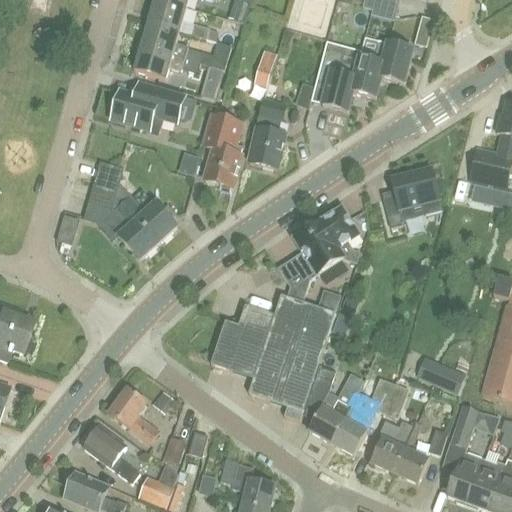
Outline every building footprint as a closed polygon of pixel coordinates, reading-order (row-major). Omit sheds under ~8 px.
[(157,0),(157,1),(189,10),(191,0),(196,0),(204,2),(204,0),(219,4),(225,6),(226,0),(157,0)] [(340,0),(339,5),(351,8),(353,0),(340,0)] [(379,15),(383,0),(367,0),(365,10),(373,13),(379,15)] [(182,34),(189,10),(157,1),(151,25),(182,34)] [(395,26),(396,19),(379,15),(373,13),(372,19),(395,26)] [(203,65),(205,55),(190,51),(191,49),(179,46),(182,34),(151,25),(144,49),(203,65)] [(214,45),(217,34),(195,27),(191,38),(214,45)] [(427,51),(429,43),(417,40),(415,48),(427,51)] [(380,81),(389,47),(379,44),(373,64),(360,61),(357,71),(358,71),(352,95),(353,95),(376,102),(381,81),(380,81)] [(404,87),(413,53),(389,47),(380,81),(381,81),(404,87)] [(200,76),(203,65),(144,49),(138,74),(169,83),(172,71),(184,74),(185,72),(200,76)] [(329,85),(323,109),(347,116),(353,95),(352,95),(358,71),(357,71),(338,66),(340,57),(325,53),(317,82),(329,85)] [(269,85),(274,68),(261,65),(255,87),(268,91),(269,85)] [(222,86),(227,71),(211,67),(207,82),(222,86)] [(176,125),(183,100),(155,92),(152,102),(121,93),(113,122),(149,132),(147,137),(159,140),(165,122),(176,125)] [(283,123),(286,107),(264,103),(255,133),(259,134),(252,167),(278,172),(285,138),(274,135),(276,122),(283,123)] [(511,107),(505,106),(502,119),(500,118),(496,136),(501,137),(497,157),(478,153),(470,185),(506,193),(511,166),(511,107)] [(233,192),(245,149),(236,147),(242,126),(217,120),(220,110),(216,109),(213,118),(214,118),(207,141),(217,144),(206,184),(233,192)] [(186,159),(180,178),(195,182),(201,163),(186,159)] [(392,232),(405,228),(401,213),(426,207),(426,204),(440,201),(432,172),(393,182),(397,199),(384,203),(392,232)] [(111,216),(118,191),(95,185),(88,209),(111,216)] [(146,214),(133,199),(125,206),(161,246),(179,230),(156,205),(146,214)] [(142,263),(161,246),(125,206),(117,214),(106,223),(120,238),(142,263)] [(358,241),(340,213),(319,227),(318,226),(294,241),(304,256),(278,272),(291,291),(307,296),(310,285),(346,264),(350,265),(354,254),(349,246),(358,241)] [(65,219),(59,242),(71,246),(78,222),(65,219)] [(511,407),(511,298),(511,293),(511,283),(499,280),(494,299),(509,304),(483,399),(511,407)] [(320,380),(316,378),(336,318),(282,300),(275,321),(254,383),(249,398),(288,411),(285,421),(300,426),(309,398),(327,403),(334,385),(337,377),(323,373),(320,380)] [(347,300),(343,312),(353,315),(357,304),(347,300)] [(19,321),(21,315),(0,307),(0,361),(8,365),(13,353),(24,357),(25,354),(28,355),(33,343),(29,342),(35,326),(19,321)] [(254,383),(275,321),(245,311),(239,330),(226,326),(212,369),(254,383)] [(418,380),(457,397),(465,378),(426,361),(418,380)] [(384,417),(396,388),(381,382),(370,412),(384,417)] [(0,420),(11,390),(0,386),(0,420)] [(399,423),(410,393),(396,388),(384,417),(399,423)] [(150,448),(159,436),(136,420),(146,406),(129,393),(110,418),(150,448)] [(165,417),(176,404),(164,394),(153,408),(165,417)] [(361,433),(369,418),(358,411),(363,402),(354,397),(347,408),(347,409),(356,414),(349,427),(345,424),(332,447),(355,459),(368,437),(361,433)] [(349,427),(356,414),(347,409),(347,408),(338,404),(331,417),(321,411),(309,434),(332,447),(345,424),(349,427)] [(467,452),(480,416),(464,411),(452,446),(467,452)] [(505,436),(511,438),(511,424),(506,422),(501,435),(505,436)] [(416,442),(422,429),(412,425),(410,429),(406,438),(416,442)] [(410,455),(414,447),(416,442),(406,438),(410,429),(403,426),(394,448),(382,442),(371,467),(395,477),(406,453),(410,455)] [(134,488),(142,477),(120,460),(127,450),(101,431),(85,452),(134,488)] [(442,459),(449,437),(436,433),(429,456),(442,459)] [(202,462),(208,440),(194,436),(188,458),(202,462)] [(180,468),(188,446),(173,441),(165,462),(180,468)] [(419,459),(422,451),(414,447),(410,455),(406,453),(395,477),(419,488),(430,463),(419,459)] [(467,510),(482,470),(485,463),(465,455),(448,500),(457,504),(456,506),(467,510)] [(261,511),(270,511),(277,489),(252,483),(255,472),(240,469),(241,466),(227,462),(220,485),(234,488),(233,493),(247,496),(244,508),(261,511)] [(497,467),(485,463),(482,470),(467,510),(473,511),(479,511),(490,511),(509,463),(508,463),(506,468),(498,465),(497,467)] [(511,511),(511,464),(509,463),(490,511),(511,511)] [(184,464),(181,473),(195,475),(197,468),(184,464)] [(187,481),(189,476),(180,473),(177,483),(185,485),(186,481),(187,481)] [(125,511),(128,508),(119,504),(118,506),(106,500),(110,490),(77,475),(74,481),(71,481),(69,486),(71,489),(65,501),(91,511),(125,511)] [(165,511),(167,511),(176,492),(148,481),(140,501),(165,511)]
